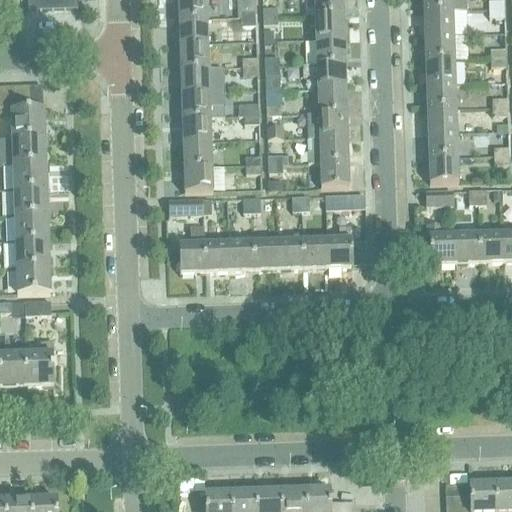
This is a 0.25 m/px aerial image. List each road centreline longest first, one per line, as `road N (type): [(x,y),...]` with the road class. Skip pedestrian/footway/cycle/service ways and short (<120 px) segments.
road 1 (residential): [(390,308),(379,0)]
road 2 (residential): [(129,319),(119,53)]
road 3 (residential): [(133,458),(397,450)]
road 4 (residential): [(129,319),(390,308)]
road 5 (residential): [(133,458),(129,319)]
road 6 (residential): [(0,463),(133,458)]
road 7 (residential): [(390,308),(511,304)]
